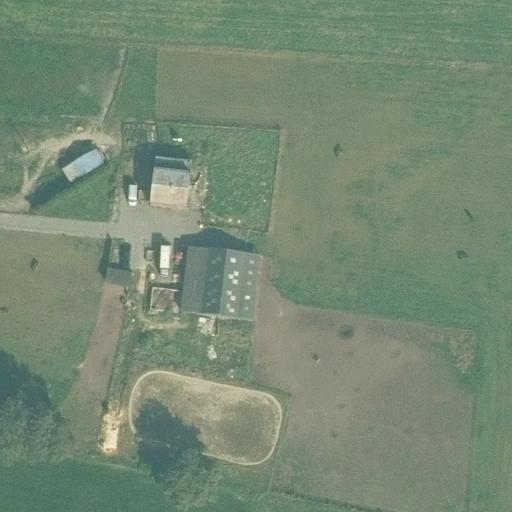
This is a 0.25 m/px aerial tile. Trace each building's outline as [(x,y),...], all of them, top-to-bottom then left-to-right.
[(80,185),(119,170),(112,152),(74,167),(80,185)] [(152,211),(188,215),(192,179),(155,175),(152,211)] [(227,249),(254,254),(256,243),(229,238),(227,249)] [(254,323),(261,258),(188,251),(182,316),(254,323)] [(119,273),(118,288),(144,290),(145,274),(119,273)]
